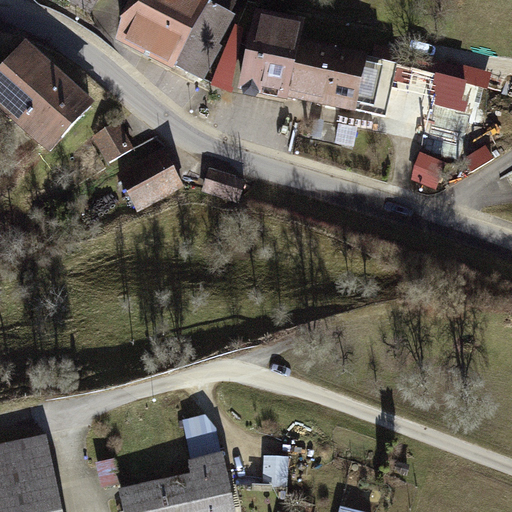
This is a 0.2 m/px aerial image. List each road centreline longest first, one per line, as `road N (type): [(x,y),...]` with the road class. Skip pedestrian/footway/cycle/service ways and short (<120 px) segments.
road 1 (tertiary): [(0,18),(27,18),(74,41),(185,136),(511,248)]
road 2 (residential): [(0,437),(244,377),(511,473)]
